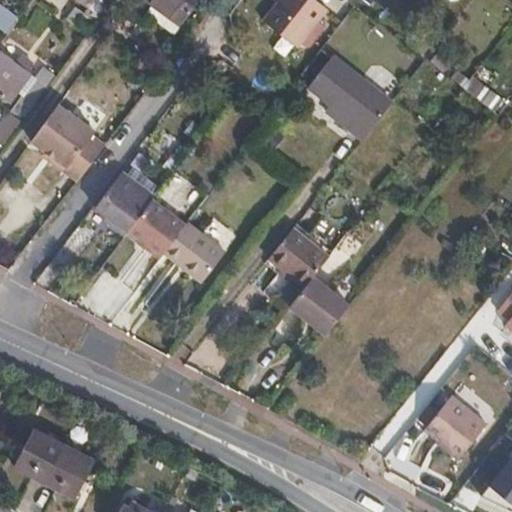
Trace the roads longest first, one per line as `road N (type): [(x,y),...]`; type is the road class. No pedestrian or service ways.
road 1 (residential): [(0,321),(208,35)]
road 2 (residential): [(0,339),(255,456)]
road 3 (residential): [(385,511),(355,491),(255,456)]
